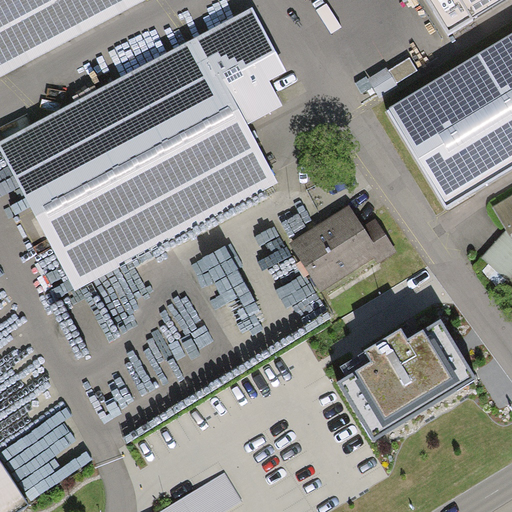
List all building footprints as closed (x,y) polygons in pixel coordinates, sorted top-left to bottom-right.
[(0,0),(0,64),(121,0),(0,0)] [(195,34),(239,115),(274,97),(260,71),(277,62),(247,6),(195,34)] [(239,115),(195,34),(0,137),(75,277),(270,173),(239,115)] [(511,38),(388,112),(446,210),(511,171),(511,38)] [(392,81),(382,65),(367,74),(377,90),(392,81)] [(511,236),(511,237),(511,200),(495,211),(511,236)] [(371,246),(357,223),(344,202),(291,235),(318,279),(371,246)] [(357,223),(371,246),(376,253),(390,244),(372,214),(357,223)] [(511,278),(511,237),(511,236),(480,260),(506,285),(511,278)] [(475,380),(441,326),(408,346),(401,335),(364,357),(370,368),(340,386),(374,442),(475,380)] [(0,511),(15,511),(28,504),(0,462),(0,511)] [(234,489),(225,474),(206,486),(162,511),(227,511),(243,503),(234,489)]
